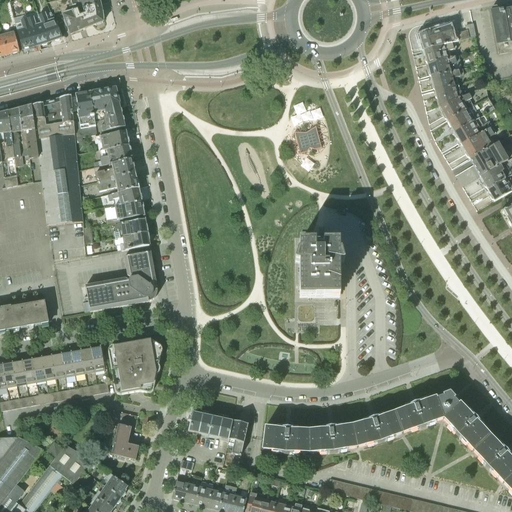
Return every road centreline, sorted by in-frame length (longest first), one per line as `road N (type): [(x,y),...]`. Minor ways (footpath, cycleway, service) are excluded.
road 1 (trunk): [(316,0),(350,112),(391,205),(441,283),(511,362)]
road 2 (motorway): [(319,0),(386,189),(445,285),(511,359)]
road 3 (motorway): [(511,312),(420,182),(347,0)]
road 4 (trunk): [(511,307),(421,178),(349,0)]
road 5 (residential): [(315,51),(397,266),(416,302),(467,356)]
road 6 (residential): [(467,356),(315,395),(182,372)]
road 7 (residential): [(511,326),(413,177),(374,91)]
road 8 (residential): [(187,317),(143,66)]
road 9 (residential): [(511,282),(447,186),(405,100),(374,91)]
road 10 (residential): [(0,350),(187,317)]
road 11 (tertiary): [(143,66),(222,64),(297,39)]
road 12 (tertiary): [(290,14),(204,24),(139,45)]
road 13 (residential): [(144,508),(164,461),(182,372)]
